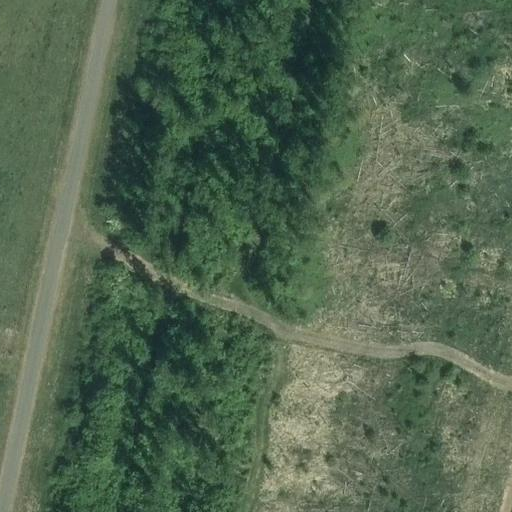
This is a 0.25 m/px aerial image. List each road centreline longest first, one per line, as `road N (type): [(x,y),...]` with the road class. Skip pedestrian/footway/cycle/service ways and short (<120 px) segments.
road 1 (unknown): [(43,511),(152,0)]
road 2 (unclassified): [(1,511),(109,0)]
